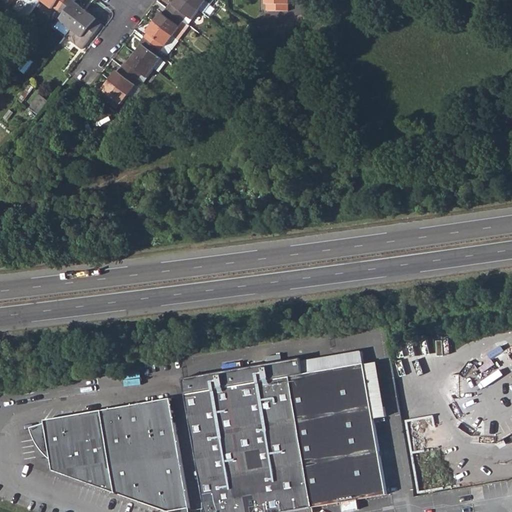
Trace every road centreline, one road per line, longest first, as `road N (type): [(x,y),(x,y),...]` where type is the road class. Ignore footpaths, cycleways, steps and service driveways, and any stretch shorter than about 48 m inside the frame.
road 1 (motorway): [(511,223),(0,291)]
road 2 (motorway): [(0,316),(511,249)]
road 3 (unknown): [(25,407),(171,371),(200,511)]
